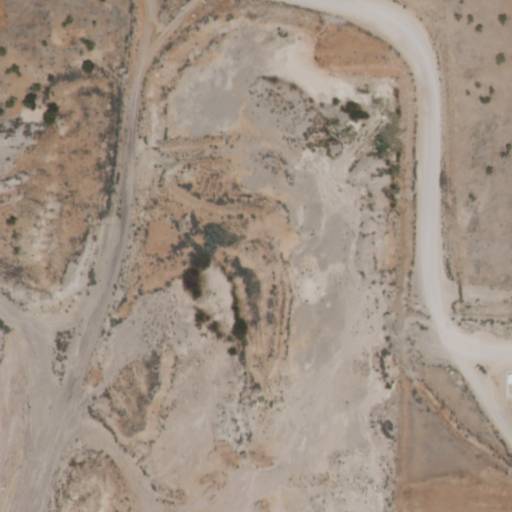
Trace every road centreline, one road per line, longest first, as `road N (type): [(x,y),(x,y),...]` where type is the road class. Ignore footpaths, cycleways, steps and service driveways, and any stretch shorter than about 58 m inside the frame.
road 1 (residential): [(273,511),(265,25)]
road 2 (residential): [(422,0),(265,25),(180,0)]
